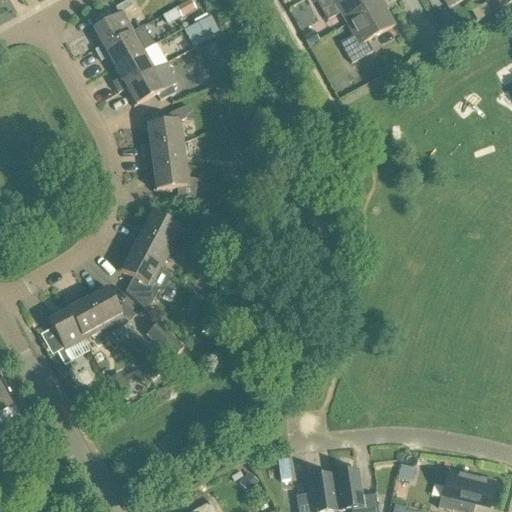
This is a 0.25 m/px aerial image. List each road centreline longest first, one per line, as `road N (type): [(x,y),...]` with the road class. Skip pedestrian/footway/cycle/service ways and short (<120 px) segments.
road 1 (residential): [(42,23),(112,134),(119,177),(109,223),(73,266),(0,311)]
road 2 (residential): [(112,511),(0,312)]
road 3 (residential): [(511,456),(402,439),(320,440),(307,429)]
